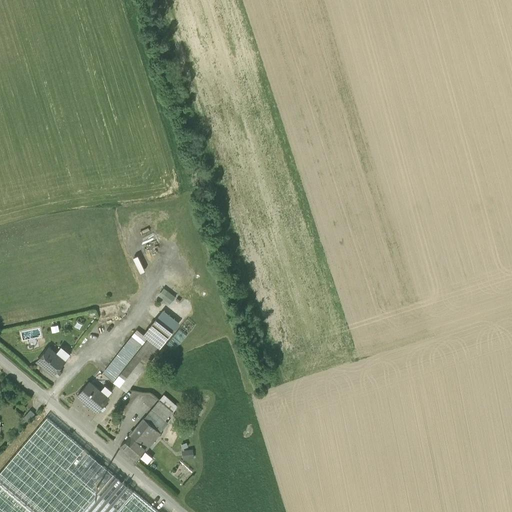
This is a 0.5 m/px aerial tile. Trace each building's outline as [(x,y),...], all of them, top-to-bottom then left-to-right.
[(163,287),(157,295),(170,303),(175,295),(163,287)] [(143,335),(160,348),(172,332),(155,319),(143,335)] [(148,339),(137,331),(103,374),(114,382),(148,339)] [(114,382),(126,391),(151,360),(159,349),(148,339),(114,382)] [(37,362),(53,376),(65,361),(56,354),(49,348),(37,362)] [(60,348),(56,354),(65,361),(69,356),(60,348)] [(77,396),(97,413),(109,399),(108,398),(101,392),(89,382),(77,396)] [(104,387),(101,392),(108,398),(112,393),(104,387)] [(163,395),(158,401),(172,413),(177,407),(163,395)] [(151,410),(164,421),(172,413),(158,401),(151,410)] [(120,447),(137,461),(160,433),(157,431),(165,422),(164,421),(151,410),(143,420),(120,447)] [(23,419),(27,423),(34,415),(30,411),(23,419)] [(0,511),(157,511),(47,418),(0,473),(0,511)] [(193,458),(191,448),(181,450),(182,459),(193,458)]
